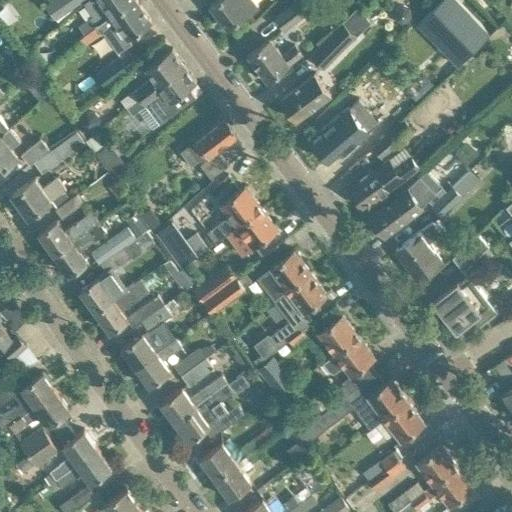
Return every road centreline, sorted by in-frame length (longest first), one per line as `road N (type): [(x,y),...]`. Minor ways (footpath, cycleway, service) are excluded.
road 1 (residential): [(447,379),(350,258),(167,0)]
road 2 (residential): [(197,511),(0,241)]
